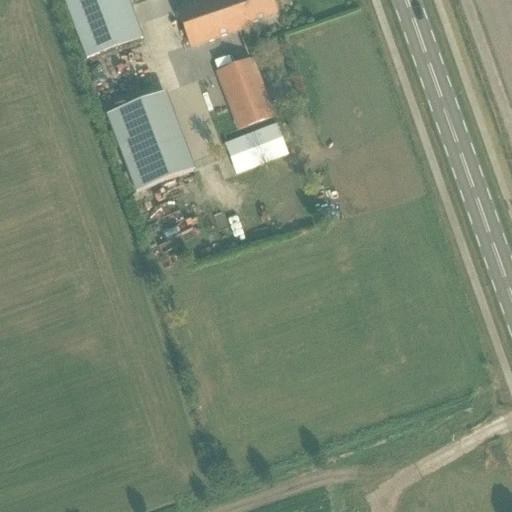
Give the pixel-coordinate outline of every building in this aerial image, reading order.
[(127,0),(61,0),(85,63),(143,41),(127,0)] [(214,0),(179,11),(190,48),(232,35),(251,29),(250,26),(277,16),(271,0),(214,0)] [(248,63),(240,66),(216,75),(217,75),(239,134),(276,120),(272,107),(254,60),(248,63)] [(164,96),(116,114),(108,117),(137,195),(196,173),(166,95),(164,96)] [(277,127),(225,147),(237,177),(288,157),(277,127)]
